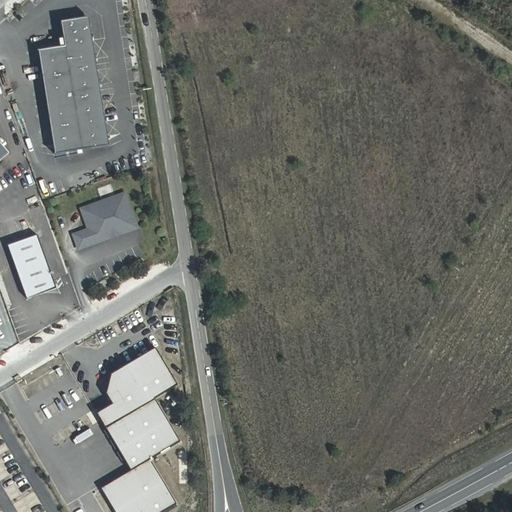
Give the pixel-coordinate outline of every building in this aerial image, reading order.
[(64,52),(37,56),(53,159),(108,151),(88,28),(81,23),(60,26),(64,52)] [(0,137),(1,137),(0,136),(0,167),(9,160),(0,149),(0,137)] [(124,198),(80,214),(88,234),(72,239),(78,253),(87,250),(85,247),(109,238),(109,236),(116,233),(117,235),(135,229),(124,198)] [(109,238),(85,247),(87,250),(136,232),(135,229),(117,235),(116,233),(109,236),(109,238)] [(36,239),(6,250),(26,304),(55,293),(36,239)]
